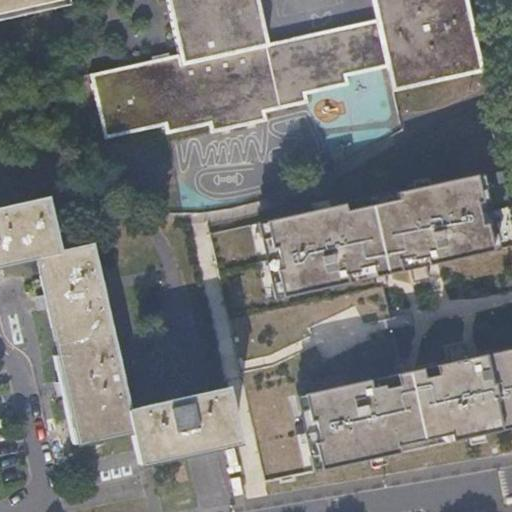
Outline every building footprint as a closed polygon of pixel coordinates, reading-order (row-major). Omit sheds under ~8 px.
[(0,0),(0,9),(37,0),(0,0)] [(167,0),(179,53),(182,63),(266,45),(262,27),(255,0),(167,0)] [(394,90),(479,73),(463,0),(374,0),(375,3),(379,20),(388,63),(394,90)] [(379,20),(375,3),(262,27),(266,45),(379,20)] [(345,73),(388,63),(379,20),(266,45),(182,63),(179,53),(93,72),(107,136),(165,123),(167,133),(212,123),(214,131),(267,121),(265,112),(309,102),(308,92),(347,83),(345,73)] [(500,245),(482,168),(268,216),(286,293),(500,245)] [(0,264),(34,257),(56,252),(44,200),(0,209),(0,264)] [(85,245),(56,252),(34,257),(75,442),(128,431),(123,407),(123,406),(85,245)] [(511,427),(511,346),(307,391),(326,467),(511,427)] [(123,407),(128,431),(136,464),(231,442),(228,430),(220,386),(123,407)]
